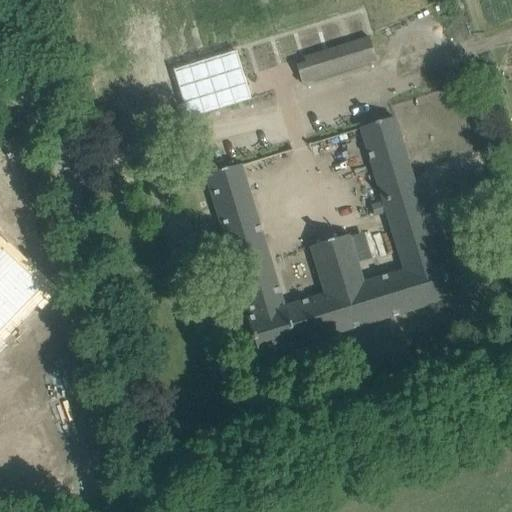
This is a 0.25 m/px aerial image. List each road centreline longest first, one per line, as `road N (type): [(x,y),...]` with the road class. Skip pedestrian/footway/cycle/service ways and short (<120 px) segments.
road 1 (residential): [(164,511),(38,79)]
road 2 (residential): [(184,511),(511,409)]
